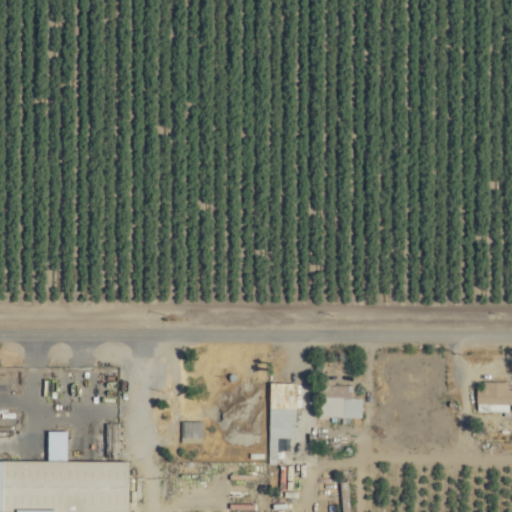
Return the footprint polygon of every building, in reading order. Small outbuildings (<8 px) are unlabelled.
[(506,382),(476,382),(476,413),(506,413),(506,404),(511,404),(511,389),(506,389),(506,382)] [(295,438),(296,383),(268,383),(267,463),(274,463),(275,438),(295,438)] [(359,418),(360,398),(351,397),(351,386),(320,385),(320,417),(359,418)] [(200,422),(177,422),(177,443),(200,443),(200,422)] [(104,459),(118,459),(117,424),(104,424),(104,459)] [(0,511),(101,511),(129,511),(130,462),(0,460),(0,511)]
